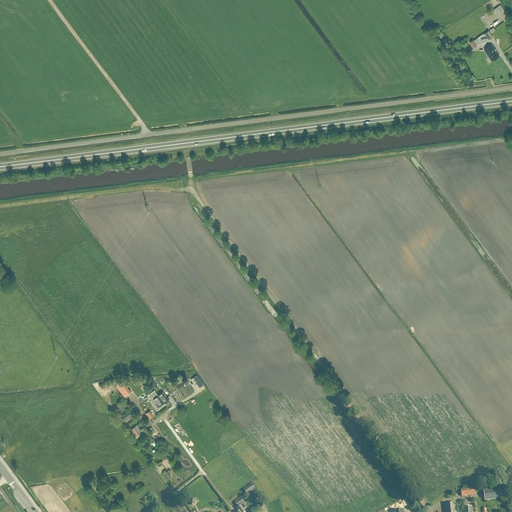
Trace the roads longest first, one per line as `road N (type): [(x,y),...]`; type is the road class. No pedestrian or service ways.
road 1 (unclassified): [(0,153),(511,87)]
road 2 (trunk): [(0,166),(511,100)]
road 3 (unclassified): [(430,511),(193,189)]
road 4 (track): [(0,205),(140,187),(193,189)]
